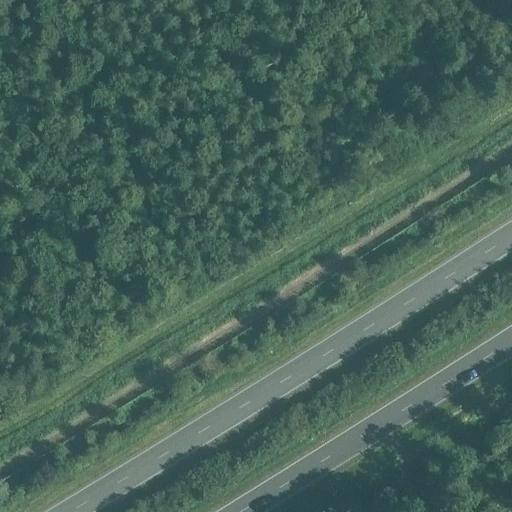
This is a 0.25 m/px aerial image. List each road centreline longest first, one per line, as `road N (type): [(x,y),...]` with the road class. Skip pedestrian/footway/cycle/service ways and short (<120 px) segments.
road 1 (trunk): [(511,236),(70,511)]
road 2 (trunk): [(238,511),(511,337)]
